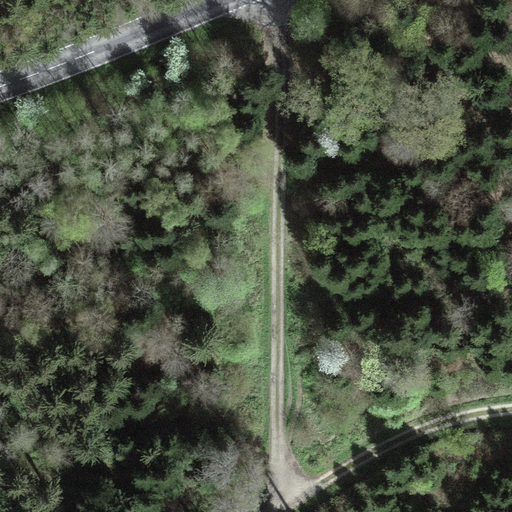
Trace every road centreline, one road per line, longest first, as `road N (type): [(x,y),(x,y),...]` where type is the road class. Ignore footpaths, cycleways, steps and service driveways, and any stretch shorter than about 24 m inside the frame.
road 1 (track): [(266,0),(278,511)]
road 2 (track): [(511,406),(408,430),(280,511)]
road 3 (secondary): [(223,0),(0,86)]
